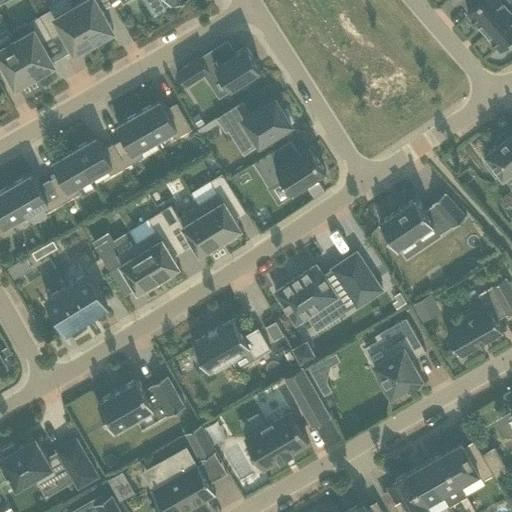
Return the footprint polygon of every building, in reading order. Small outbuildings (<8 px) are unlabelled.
[(84,0),(74,6),(94,41),(113,30),(101,9),(112,3),(110,0),(84,0)] [(511,12),(501,0),(474,0),(477,2),(467,11),(479,24),(480,24),(490,35),(489,35),(501,49),(511,39),(511,12)] [(94,41),(74,6),(56,17),(51,9),(40,15),(53,37),(63,31),(75,52),(94,41)] [(42,44),(52,37),(40,15),(28,22),(33,30),(14,41),(35,75),(54,64),(42,44)] [(35,75),(14,41),(0,49),(0,67),(4,66),(16,87),(35,75)] [(200,56),(177,71),(186,85),(205,73),(210,81),(221,73),(231,89),(261,69),(246,46),(221,62),(213,49),(201,56),(200,56)] [(243,100),(216,117),(226,131),(232,127),(237,136),(250,128),(260,144),(292,123),(291,122),(294,120),(286,108),(284,110),(275,97),(251,112),(243,100)] [(161,99),(139,111),(155,139),(171,131),(175,138),(192,128),(177,102),(166,108),(161,99)] [(155,139),(139,111),(118,123),(134,151),(123,157),(127,165),(144,156),(140,148),(155,139)] [(205,123),(199,114),(193,118),(199,127),(205,123)] [(511,132),(510,134),(506,129),(495,138),(498,143),(485,153),(489,158),(485,161),(496,176),(500,173),(504,177),(511,170),(511,132)] [(96,135),(75,148),(91,176),(107,167),(111,174),(127,165),(123,157),(115,142),(104,148),(96,135)] [(291,139),(254,162),(270,187),(283,179),(292,193),(326,172),(310,146),(300,152),(291,139)] [(91,176),(75,148),(53,160),(61,173),(50,179),(59,194),(63,202),(80,192),(76,185),(91,176)] [(32,172),(11,185),(27,213),(43,204),(47,211),(63,202),(59,194),(48,200),(32,172)] [(234,232),(241,227),(224,199),(235,193),(223,172),(211,179),(218,191),(198,203),(223,243),(236,235),(234,232)] [(324,190),(319,181),(309,187),(314,197),(324,190)] [(27,213),(11,185),(0,190),(0,237),(16,229),(12,222),(27,213)] [(435,227),(448,218),(453,225),(454,226),(467,215),(446,191),(433,202),(434,204),(426,210),(416,196),(380,221),(397,248),(433,224),(435,227)] [(223,243),(198,203),(179,215),(172,203),(160,210),(173,231),(183,224),(200,252),(208,247),(210,251),(223,243)] [(162,237),(173,231),(160,210),(149,217),(156,229),(137,241),(161,281),(174,273),(172,269),(179,265),(162,237)] [(57,247),(53,240),(43,246),(47,253),(57,247)] [(161,281),(137,241),(116,254),(138,290),(146,285),(148,289),(161,281)] [(37,258),(47,253),(43,246),(33,252),(37,258)] [(383,288),(357,250),(332,267),(333,269),(324,274),(317,263),(275,290),(296,322),(308,314),(317,328),(335,316),(326,302),(346,289),(357,305),(383,288)] [(87,273),(67,285),(87,318),(107,306),(92,280),(110,269),(105,261),(87,273)] [(21,270),(17,262),(8,268),(14,278),(20,275),(21,270)] [(447,330),(461,354),(503,330),(497,319),(508,312),(508,313),(511,311),(511,287),(505,276),(492,284),(492,285),(479,293),(486,304),(464,317),(465,320),(447,330)] [(87,318),(67,285),(47,297),(67,330),(87,318)] [(422,318),(440,310),(432,293),(414,301),(422,318)] [(377,335),(379,338),(365,347),(384,380),(381,382),(388,393),(391,392),(392,394),(422,377),(412,358),(426,350),(406,316),(391,325),(392,326),(377,335)] [(271,348),(259,326),(244,334),(234,317),(193,341),(209,370),(249,347),(255,357),(271,348)] [(284,333),(276,320),(266,325),(274,339),(284,333)] [(314,355),(310,348),(300,345),(293,348),(300,362),(314,355)] [(336,351),(327,357),(332,365),(341,359),(336,351)] [(313,425),(330,415),(302,367),(285,377),(313,425)] [(161,401),(169,415),(185,405),(167,374),(151,383),(152,385),(145,389),(138,377),(98,400),(115,429),(155,407),(154,405),(161,401)] [(333,390),(327,380),(319,384),(325,394),(333,390)] [(292,451),(309,442),(291,410),(245,436),(263,468),(280,458),(281,460),(293,453),(292,451)] [(186,431),(201,457),(215,449),(199,424),(186,431)] [(98,474),(76,437),(57,448),(58,450),(47,456),(36,436),(16,448),(13,443),(0,451),(2,456),(0,456),(0,457),(17,486),(35,476),(39,483),(57,472),(56,470),(66,464),(79,486),(98,474)] [(493,473),(482,453),(479,447),(469,453),(462,441),(444,451),(463,484),(481,474),(484,478),(493,473)] [(187,445),(141,472),(164,511),(182,511),(216,493),(199,463),(198,464),(187,445)] [(496,475),(507,468),(495,446),(482,453),(493,473),(494,472),(496,475)] [(444,451),(427,461),(446,494),(451,504),(468,494),(463,484),(444,451)] [(215,476),(227,471),(219,453),(208,458),(215,476)] [(409,471),(428,504),(446,494),(427,461),(409,471)] [(124,470),(110,476),(118,497),(132,492),(124,470)] [(415,511),(428,504),(409,471),(409,470),(388,482),(396,495),(385,501),(391,511),(415,511)] [(122,511),(112,493),(104,498),(101,493),(67,511),(122,511)] [(383,511),(382,508),(374,511),(370,511),(364,501),(344,511),(383,511)]
